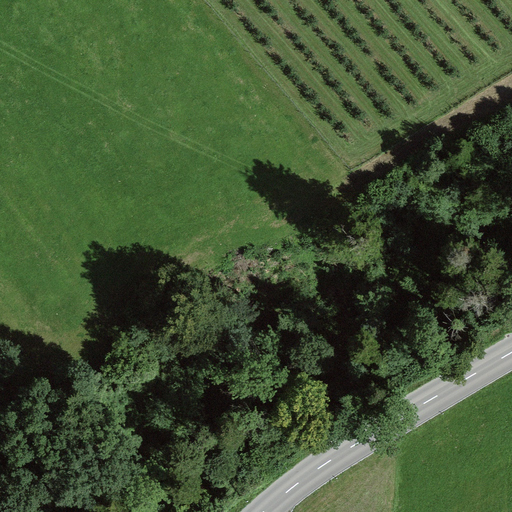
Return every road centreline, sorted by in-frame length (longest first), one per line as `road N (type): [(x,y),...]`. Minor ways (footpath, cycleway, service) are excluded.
road 1 (tertiary): [(511,354),(355,444),(265,511)]
road 2 (track): [(331,142),(343,157),(511,66)]
road 3 (track): [(331,142),(208,0)]
